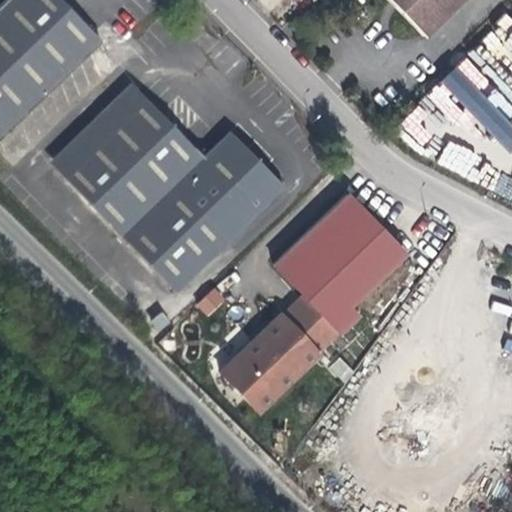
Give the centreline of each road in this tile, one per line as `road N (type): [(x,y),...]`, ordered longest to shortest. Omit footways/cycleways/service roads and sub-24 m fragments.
road 1 (tertiary): [(292,511),(0,228)]
road 2 (residential): [(227,0),(360,137),(466,211),(511,228)]
